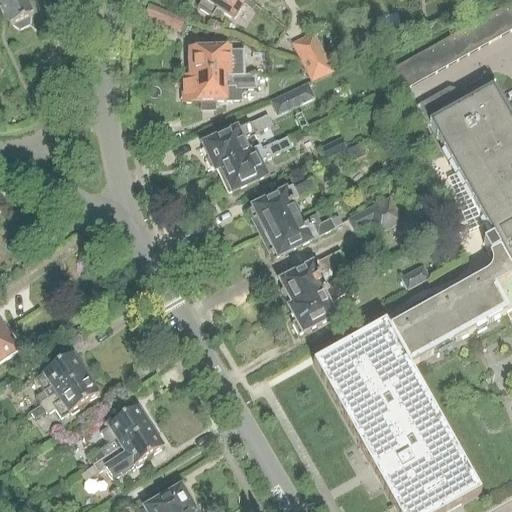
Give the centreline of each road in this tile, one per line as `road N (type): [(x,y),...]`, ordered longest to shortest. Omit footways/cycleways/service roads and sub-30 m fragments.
road 1 (residential): [(294,511),(130,230)]
road 2 (residential): [(130,230),(0,163)]
